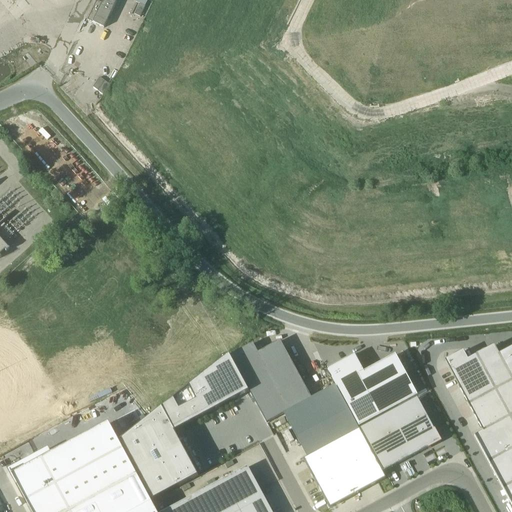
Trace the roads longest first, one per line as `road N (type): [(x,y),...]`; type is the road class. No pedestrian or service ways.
road 1 (tertiary): [(511,318),(356,332),(310,328),(273,313),(220,282),(58,108),(34,93)]
road 2 (residential): [(511,337),(441,344),(429,354),(507,511)]
road 3 (residential): [(486,511),(473,486),(444,474),(366,511)]
